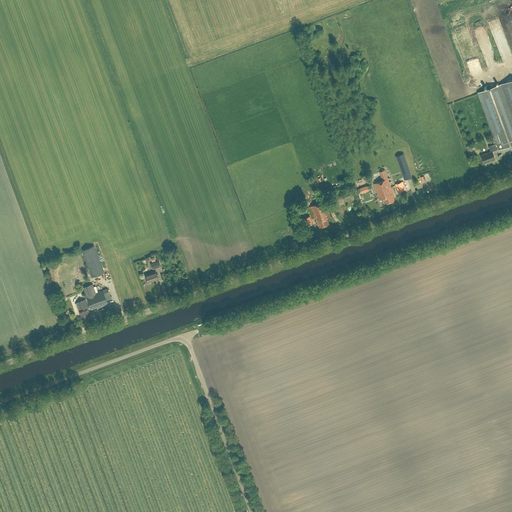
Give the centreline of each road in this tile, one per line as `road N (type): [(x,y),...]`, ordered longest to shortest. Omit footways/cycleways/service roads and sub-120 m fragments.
road 1 (unclassified): [(0,367),(511,183)]
road 2 (unclassified): [(251,511),(185,335),(0,401)]
road 3 (track): [(511,210),(185,335)]
